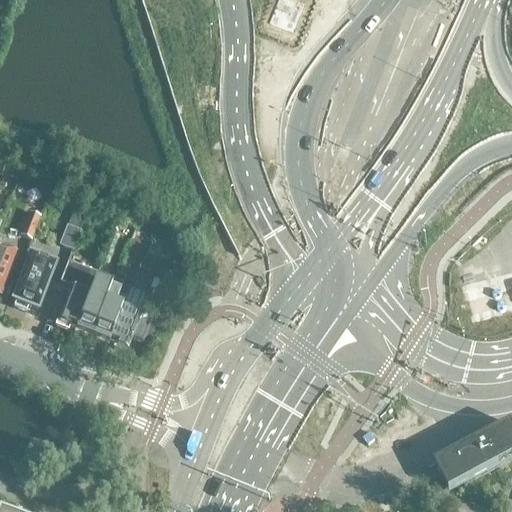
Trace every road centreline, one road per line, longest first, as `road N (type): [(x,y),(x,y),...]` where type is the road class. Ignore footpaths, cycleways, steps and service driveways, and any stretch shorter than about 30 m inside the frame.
road 1 (secondary): [(332,250),(323,0)]
road 2 (motorway): [(230,0),(238,144),(276,239)]
road 3 (residential): [(236,364),(179,402),(85,392)]
road 4 (secondary): [(400,0),(391,158)]
road 5 (secondary): [(224,511),(297,377)]
road 6 (residential): [(85,392),(165,439),(182,493)]
road 7 (motorway): [(414,0),(452,65),(511,105)]
road 8 (secondary): [(377,363),(443,404),(511,403)]
road 9 (motorway): [(406,239),(470,160),(511,144)]
road 10 (secondary): [(236,364),(182,493)]
road 11 (secondary): [(391,158),(367,288)]
